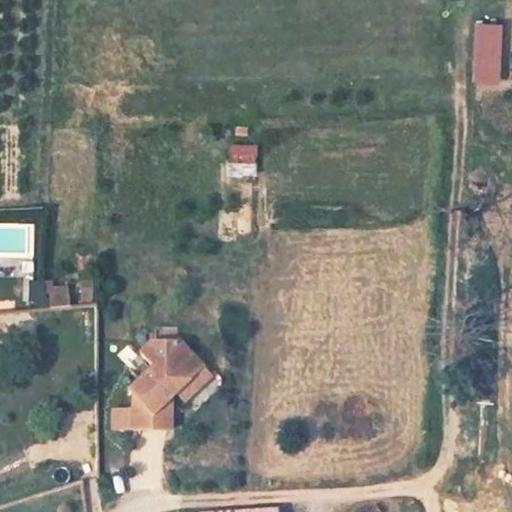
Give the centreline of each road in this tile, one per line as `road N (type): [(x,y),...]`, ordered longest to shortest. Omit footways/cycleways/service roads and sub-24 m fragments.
road 1 (track): [(429,511),(429,488),(451,457),(464,398),(465,0)]
road 2 (residential): [(125,511),(155,503),(429,488)]
